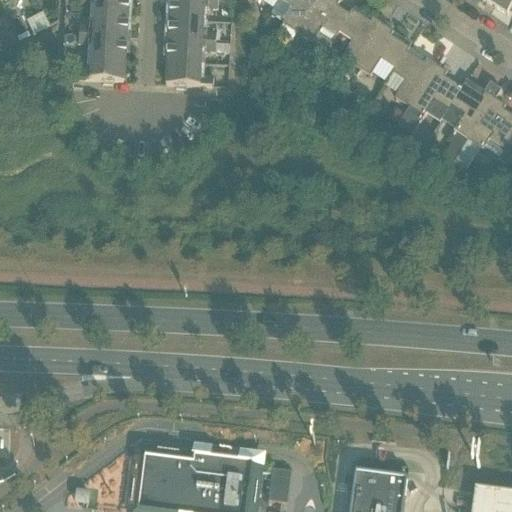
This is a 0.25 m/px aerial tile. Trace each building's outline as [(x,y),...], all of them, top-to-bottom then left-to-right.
[(126,20),(127,0),(79,0),(79,5),(93,6),(92,18),(126,20)] [(297,37),(321,0),(280,0),(279,2),(293,11),(283,27),(297,37)] [(343,0),(321,0),(297,37),(312,47),(315,42),(328,51),(335,39),(337,40),(340,36),(339,35),(350,18),(349,18),(337,9),(343,0)] [(511,0),(492,0),(488,6),(507,18),(509,15),(511,16),(511,0)] [(171,1),(170,22),(204,24),(205,12),(218,13),(218,4),(171,1)] [(356,70),(383,29),(373,22),(371,26),(352,14),(349,18),(350,18),(339,35),(340,36),(352,44),(342,60),(356,70)] [(125,42),(126,20),(92,18),(91,30),(78,29),(77,39),(125,42)] [(170,22),(169,44),(216,47),(216,38),(203,37),(204,24),(170,22)] [(394,35),(383,29),(356,70),(371,80),(381,64),(394,72),(395,72),(406,55),(407,56),(410,52),(391,39),(394,35)] [(123,64),(125,42),(77,39),(77,48),(90,49),(89,62),(123,64)] [(169,44),(167,65),(201,68),(202,55),(215,56),(216,47),(169,44)] [(395,101),(409,111),(410,111),(437,70),(427,63),(424,67),(407,56),(406,55),(395,72),(394,72),(394,73),(391,76),(406,85),(395,101)] [(122,85),(123,64),(89,62),(88,73),(75,72),(75,83),(122,85)] [(214,81),(201,80),(201,68),(167,65),(166,88),(213,91),(214,81)] [(447,76),(437,70),(410,111),(409,111),(403,119),(396,131),(411,140),(435,105),(448,114),(462,92),(461,92),(444,80),(447,76)] [(468,144),(496,103),(502,94),(491,87),(483,100),(464,88),(461,92),(462,92),(448,114),(462,122),(454,135),(468,144)] [(511,119),(503,113),(506,109),(496,103),(468,144),(483,154),(489,145),(502,153),(506,146),(511,149),(511,119)] [(511,161),(510,162),(501,176),(511,176),(511,161)] [(251,511),(257,465),(250,464),(251,462),(240,460),(239,463),(209,459),(209,456),(198,455),(197,462),(142,456),(141,463),(130,462),(124,509),(135,510),(134,511),(251,511)] [(272,473),(268,505),(287,507),(291,475),(272,473)] [(404,511),(408,483),(356,476),(355,482),(349,481),(348,491),(349,491),(354,491),(350,511),(404,511)] [(511,511),(511,496),(474,492),(474,493),(476,493),(473,511),(511,511)]
